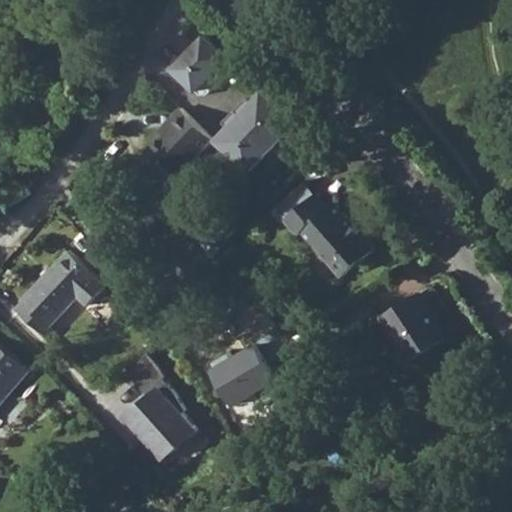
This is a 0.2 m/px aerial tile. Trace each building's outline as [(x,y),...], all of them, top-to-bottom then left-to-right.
[(210,31),(173,65),(199,91),(235,58),(210,31)] [(220,133),(254,168),(301,123),(267,88),(220,133)] [(245,92),(237,94),(241,107),(249,104),(245,92)] [(174,124),(168,130),(194,158),(214,138),(182,108),(170,119),(174,124)] [(168,130),(166,133),(152,146),(180,173),(194,158),(168,130)] [(318,191),(291,215),(288,218),(301,233),(305,230),(345,275),(378,247),(337,200),(332,204),(319,190),(318,191)] [(23,302),(13,312),(42,341),(52,330),(51,327),(80,296),(89,305),(107,286),(98,278),(100,276),(71,251),(22,300),(23,302)] [(422,291),(387,314),(416,358),(450,336),(422,291)] [(215,366),(236,401),(298,364),(277,329),(215,366)] [(0,404),(31,368),(0,340),(0,404)] [(168,460),(205,427),(164,383),(173,374),(151,351),(129,371),(150,393),(126,415),(168,460)] [(164,467),(157,481),(175,491),(183,477),(164,467)]
